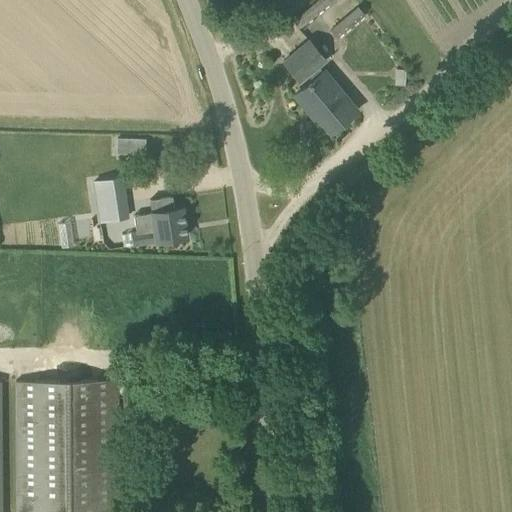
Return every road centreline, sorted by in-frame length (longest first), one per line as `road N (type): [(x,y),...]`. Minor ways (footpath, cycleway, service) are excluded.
road 1 (unclassified): [(267,511),(264,364),(244,186),(185,0)]
road 2 (track): [(253,258),(336,157),(511,6)]
